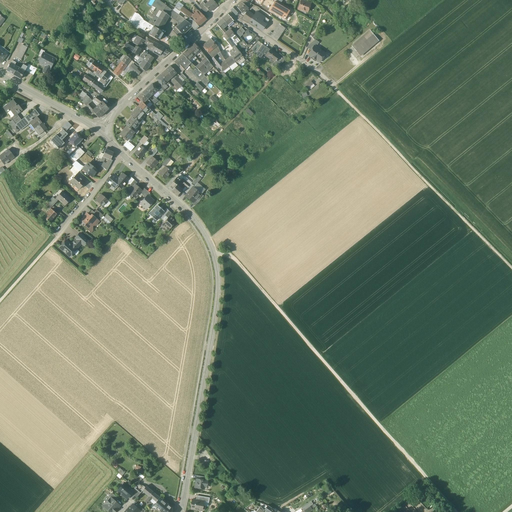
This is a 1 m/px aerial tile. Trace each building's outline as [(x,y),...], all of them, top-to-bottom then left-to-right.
[(211,0),(206,5),(205,6),(209,10),(210,12),(218,6),(212,0),(211,0)] [(244,0),(242,0),(236,7),(240,11),(242,13),(244,11),(248,7),(251,4),(247,2),(244,0)] [(274,0),(268,11),(285,21),(292,10),(274,0)] [(265,4),(260,1),(256,7),(260,9),(262,10),(265,4)] [(310,4),(301,1),(299,8),(299,10),(302,11),(303,11),(306,12),(308,11),(310,4)] [(206,5),(203,2),(199,6),(206,14),(209,10),(205,6),(206,5)] [(173,11),(167,6),(163,11),(165,13),(165,12),(167,14),(169,16),(173,11)] [(240,12),(235,6),(231,10),(236,15),(238,15),(239,14),(240,14),(240,12)] [(157,20),(164,24),(169,17),(169,16),(167,14),(165,12),(165,13),(163,11),(158,19),(157,20)] [(179,15),(173,11),(169,16),(169,17),(175,21),(179,15)] [(194,15),(189,18),(194,21),(198,26),(206,19),(199,11),(194,15)] [(253,17),(247,12),(246,12),(243,17),(250,22),(253,17)] [(269,20),(257,12),(253,17),(250,22),(262,31),(269,20)] [(139,14),(135,21),(133,20),(131,24),(138,28),(138,27),(139,28),(143,20),(144,20),(139,14)] [(189,18),(186,15),(183,19),(181,17),(178,22),(178,26),(173,31),(178,36),(179,35),(181,37),(190,29),(188,28),(191,26),(194,29),(198,26),(194,21),(189,18)] [(232,21),(227,15),(222,19),(228,25),(232,21)] [(228,25),(222,19),(216,24),(222,30),(223,29),(227,25),(228,25)] [(151,25),(143,20),(139,28),(144,31),(146,28),(148,29),(151,25)] [(164,24),(157,20),(156,23),(154,27),(160,30),(164,24)] [(305,22),(303,28),(308,31),(311,24),(305,22)] [(154,27),(151,25),(148,29),(151,31),(149,35),(159,41),(164,33),(160,30),(154,27)] [(279,25),(273,33),(275,34),(279,37),(285,29),(279,25)] [(370,29),(352,44),(362,56),(380,41),(370,29)] [(237,37),(230,30),(227,33),(225,34),(228,38),(231,42),(237,37)] [(315,32),(311,36),(314,40),(319,37),(315,32)] [(137,36),(133,43),(137,45),(139,42),(142,39),(137,36)] [(237,37),(231,42),(235,46),(241,42),(237,37)] [(235,46),(231,42),(228,38),(226,40),(236,52),(238,50),(235,46)] [(157,44),(147,39),(145,42),(148,45),(147,48),(153,51),(157,44)] [(210,39),(202,46),(208,54),(217,46),(210,39)] [(315,40),(308,45),(307,48),(311,51),(314,46),(316,47),(319,43),(315,40)] [(135,49),(131,46),(130,47),(128,46),(129,45),(127,44),(125,47),(133,52),(135,49)] [(164,48),(157,44),(153,51),(159,55),(162,51),(164,48)] [(200,50),(194,44),(188,49),(194,55),(196,54),(200,50)] [(22,45),(16,58),(21,60),(27,47),(22,45)] [(141,49),(136,46),(135,49),(133,52),(137,55),(141,49)] [(267,49),(262,46),(258,51),(263,55),(267,49)] [(316,47),(314,46),(311,51),(308,55),(312,58),(315,60),(319,63),(325,54),(316,47)] [(188,49),(182,55),(187,59),(189,61),(192,58),(194,56),(194,55),(188,49)] [(236,52),(231,56),(235,61),(242,56),(238,50),(236,52)] [(279,56),(270,50),(265,56),(271,60),(275,63),(279,56)] [(168,55),(162,51),(159,55),(159,57),(163,59),(168,55)] [(55,59),(43,53),(41,56),(41,55),(40,57),(41,57),(39,60),(47,64),(43,72),(48,74),(50,69),(51,69),(55,59)] [(279,56),(275,63),(271,60),(270,60),(274,63),(272,65),(277,69),(281,63),(282,64),(286,58),(280,54),(279,56)] [(153,58),(148,55),(146,58),(145,60),(149,64),(150,64),(153,58)] [(182,55),(174,62),(178,67),(187,59),(182,55)] [(126,56),(122,62),(126,65),(131,60),(126,56)] [(220,63),(215,56),(212,59),(218,67),(221,64),(220,63)] [(225,61),(224,62),(228,67),(235,62),(231,57),(228,59),(225,61)] [(206,58),(201,62),(206,66),(208,64),(210,63),(206,58)] [(187,59),(178,67),(183,72),(186,69),(191,64),(189,61),(187,59)] [(145,60),(144,60),(140,64),(139,66),(146,71),(151,64),(150,64),(149,64),(145,60)] [(221,64),(218,67),(222,72),(228,67),(224,62),(223,62),(222,61),(220,63),(221,64)] [(101,67),(94,62),(90,68),(99,74),(103,69),(101,67)] [(126,65),(122,62),(117,68),(122,72),(126,65)] [(198,65),(196,67),(198,69),(200,72),(206,66),(201,62),(198,65)] [(235,62),(228,67),(231,70),(237,65),(235,62)] [(11,63),(10,65),(9,64),(7,67),(8,67),(6,71),(13,75),(17,67),(15,65),(11,63)] [(138,68),(132,64),(129,67),(130,68),(139,75),(140,73),(137,70),(138,68)] [(196,67),(191,64),(186,69),(188,71),(189,69),(192,72),(196,67)] [(200,72),(203,75),(208,71),(211,67),(208,64),(206,66),(200,72)] [(126,65),(122,72),(117,68),(114,73),(118,76),(120,74),(123,77),(126,74),(124,73),(126,71),(127,72),(130,68),(129,67),(126,65)] [(37,69),(32,66),(31,68),(29,72),(33,75),(37,69)] [(176,73),(170,66),(166,70),(172,77),(174,75),(176,73)] [(17,67),(13,75),(20,79),(25,71),(17,67)] [(198,69),(193,73),(199,79),(200,78),(202,80),(205,77),(203,75),(200,72),(198,69)] [(172,77),(166,70),(161,75),(167,82),(170,79),(172,77)] [(231,82),(223,72),(220,75),(228,84),(231,82)] [(94,81),(86,75),(82,79),(88,84),(87,85),(90,86),(91,85),(94,81)] [(167,82),(161,75),(156,79),(161,84),(162,86),(165,84),(167,82)] [(227,84),(220,75),(218,77),(225,86),(227,84)] [(104,89),(94,81),(91,85),(101,93),(102,92),(104,89)] [(158,90),(152,84),(147,89),(153,95),(158,90)] [(153,95),(147,89),(142,93),(148,99),(153,95)] [(148,99),(142,93),(137,97),(145,106),(146,106),(150,102),(148,99)] [(83,98),(80,101),(84,103),(87,100),(89,98),(86,95),(83,98)] [(209,100),(214,104),(218,99),(213,95),(209,100)] [(103,101),(97,97),(94,100),(100,104),(102,102),(106,106),(107,105),(103,101)] [(17,104),(13,100),(3,108),(7,112),(10,109),(15,116),(18,114),(19,113),(23,110),(21,107),(19,108),(16,105),(17,104)] [(106,106),(102,102),(100,104),(97,107),(104,113),(109,109),(106,106)] [(95,109),(90,103),(86,106),(92,113),(93,112),(92,111),(95,109)] [(141,103),(138,107),(146,113),(147,115),(151,111),(145,106),(141,103)] [(95,109),(92,111),(93,112),(98,118),(104,113),(97,107),(95,109)] [(146,113),(138,107),(131,115),(132,117),(138,122),(146,113)] [(35,109),(29,114),(33,120),(37,116),(37,117),(40,115),(35,109)] [(18,114),(15,116),(11,118),(13,121),(10,123),(13,127),(16,124),(22,119),(18,114)] [(29,114),(25,117),(29,123),(33,120),(29,114)] [(33,120),(29,123),(30,124),(34,129),(42,123),(37,117),(37,116),(33,120)] [(22,119),(16,124),(21,130),(30,124),(29,123),(25,117),(22,119)] [(138,122),(132,117),(125,125),(127,126),(133,131),(140,123),(138,122)] [(63,129),(66,132),(72,126),(68,122),(61,127),(63,129)] [(34,129),(39,135),(47,129),(42,123),(34,129)] [(127,126),(119,135),(127,141),(134,133),(133,131),(127,126)] [(57,136),(62,141),(68,134),(66,132),(63,129),(57,136)] [(82,139),(77,132),(69,140),(73,144),(75,146),(77,144),(78,146),(82,142),(80,141),(82,139)] [(56,135),(51,140),(59,149),(65,143),(62,141),(57,136),(56,135)] [(144,136),(139,142),(143,145),(148,139),(144,136)] [(147,151),(141,146),(138,150),(137,150),(134,153),(140,159),(147,151)] [(72,147),(66,153),(69,157),(73,154),(76,151),(72,147)] [(84,152),(79,147),(76,151),(73,154),(78,159),(84,152)] [(114,153),(106,149),(103,156),(105,158),(108,159),(110,160),(114,153)] [(8,150),(0,155),(0,158),(5,164),(14,157),(8,150)] [(152,157),(147,164),(153,169),(158,162),(152,157)] [(168,157),(162,164),(165,167),(171,160),(168,157)] [(165,167),(159,174),(165,179),(171,172),(172,173),(174,171),(170,167),(173,162),(171,160),(165,167)] [(83,168),(75,162),(72,165),(74,166),(78,170),(80,171),(83,168)] [(106,164),(103,163),(103,164),(100,162),(99,164),(107,171),(110,166),(106,164)] [(97,171),(88,163),(83,170),(92,177),(97,171)] [(83,179),(79,176),(77,174),(70,182),(79,190),(86,182),(83,180),(83,179)] [(129,179),(122,174),(116,181),(114,183),(117,185),(121,189),(127,182),(129,179)] [(112,175),(107,182),(112,186),(115,188),(117,185),(114,183),(116,181),(115,179),(115,178),(112,175)] [(177,178),(173,182),(169,186),(173,190),(177,185),(179,182),(181,181),(177,178)] [(190,185),(182,179),(181,181),(179,182),(182,184),(185,187),(187,188),(190,185)] [(142,190),(137,186),(137,187),(135,185),(133,187),(128,192),(126,195),(130,198),(132,196),(133,195),(136,198),(140,193),(142,190)] [(177,185),(173,190),(171,191),(177,196),(182,190),(183,190),(180,187),(177,185)] [(202,195),(193,187),(185,196),(193,203),(196,199),(198,198),(199,198),(202,195)] [(63,191),(57,197),(59,199),(65,205),(71,198),(63,191)] [(108,201),(101,194),(95,200),(103,207),(108,201)] [(145,198),(141,203),(143,205),(143,206),(146,209),(153,201),(150,199),(147,197),(148,196),(147,196),(145,198)] [(164,211),(157,206),(149,215),(152,218),(153,219),(153,218),(156,221),(159,217),(164,212),(164,211)] [(51,209),(44,218),(47,220),(46,220),(47,221),(47,220),(50,223),(57,215),(51,209)] [(164,212),(159,217),(161,219),(165,215),(169,211),(166,209),(164,211),(164,212)] [(109,225),(113,220),(107,215),(103,220),(109,225)] [(93,218),(90,216),(89,216),(88,217),(86,218),(84,216),(83,218),(84,219),(81,221),(85,224),(83,226),(88,230),(89,229),(92,229),(92,226),(95,226),(95,221),(97,219),(96,218),(94,217),(93,218)] [(175,222),(170,217),(168,218),(165,222),(162,225),(168,230),(175,222)] [(88,241),(80,233),(75,238),(77,240),(82,244),(84,246),(88,241)] [(77,240),(75,241),(74,241),(73,243),(73,244),(72,245),(66,240),(59,248),(70,257),(82,244),(77,240)] [(206,481),(196,479),(196,480),(198,480),(197,483),(195,485),(195,488),(204,489),(204,487),(206,487),(207,481),(206,481)] [(133,490),(124,483),(120,488),(122,489),(119,493),(126,499),(132,493),(134,491),(133,490)] [(144,489),(138,483),(134,487),(135,488),(140,493),(142,491),(144,489)] [(152,492),(146,486),(144,489),(142,491),(148,496),(152,492)] [(135,488),(133,490),(134,491),(132,493),(137,498),(140,493),(135,488)] [(159,498),(152,492),(148,496),(144,501),(147,504),(151,500),(152,499),(156,502),(159,498)] [(118,499),(111,493),(108,496),(110,498),(111,498),(115,502),(118,499)] [(115,502),(111,498),(110,498),(104,505),(109,509),(108,510),(109,511),(114,511),(118,508),(117,508),(120,505),(115,502)] [(167,504),(160,498),(159,498),(156,502),(152,505),(153,505),(152,508),(157,508),(160,511),(167,504)] [(198,500),(192,499),(191,509),(197,510),(198,509),(202,510),(204,502),(204,501),(198,500)]
